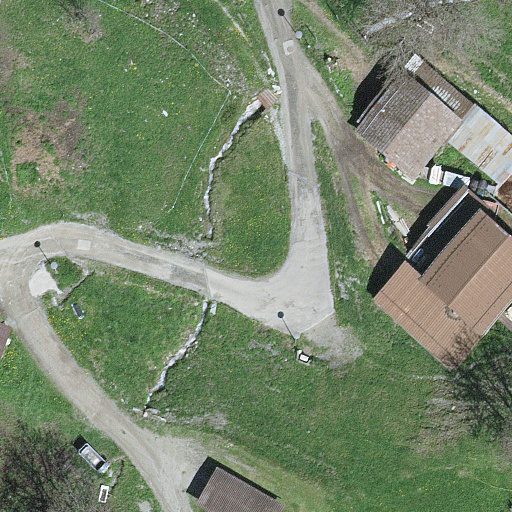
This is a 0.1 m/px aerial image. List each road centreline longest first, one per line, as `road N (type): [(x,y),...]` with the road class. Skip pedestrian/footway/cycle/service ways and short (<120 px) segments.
road 1 (residential): [(261,0),(284,72),(301,261),(279,300),(237,303),(69,249),(24,261),(8,281)]
road 2 (track): [(8,281),(142,466),(165,511)]
